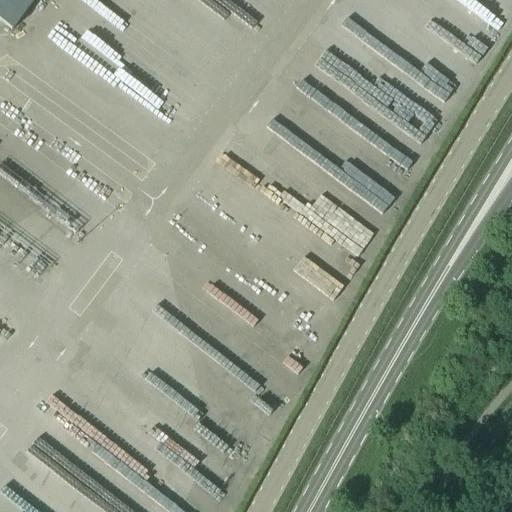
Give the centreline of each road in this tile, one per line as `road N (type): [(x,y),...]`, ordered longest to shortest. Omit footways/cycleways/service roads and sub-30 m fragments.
road 1 (unclassified): [(257,511),(511,70)]
road 2 (primary): [(302,511),(428,295)]
road 3 (primary): [(511,152),(428,295)]
road 4 (primary): [(428,295),(511,189)]
